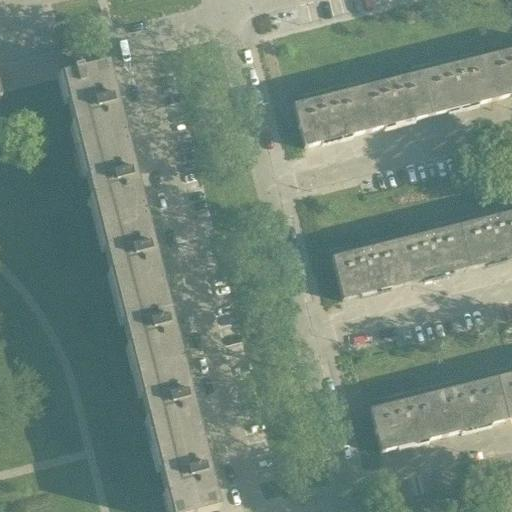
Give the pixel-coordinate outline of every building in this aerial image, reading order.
[(87,73),(80,46),(49,54),(56,81),(87,73)] [(511,53),(482,61),(485,76),(492,103),(511,98),(511,53)] [(56,81),(49,54),(35,57),(42,85),(55,81),(56,81)] [(35,57),(21,61),(27,88),(42,85),(35,57)] [(21,61),(6,65),(13,92),(27,88),(21,61)] [(492,103),(485,76),(482,61),(420,76),(431,119),(492,103)] [(0,66),(0,95),(13,92),(6,65),(0,66)] [(87,73),(56,81),(55,81),(56,83),(61,82),(78,153),(74,154),(74,156),(100,149),(126,143),(107,68),(87,73)] [(420,76),(355,92),(366,135),(431,119),(420,76)] [(292,108),(296,123),(303,151),(366,135),(355,92),(292,108)] [(126,143),(100,149),(74,156),(74,157),(79,156),(96,226),(92,227),(92,229),(144,216),(126,143)] [(511,215),(457,229),(461,245),(468,272),(511,260),(511,215)] [(144,216),(92,229),(92,231),(97,230),(115,301),(110,302),(110,303),(137,297),(163,291),(144,216)] [(468,272),(461,245),(457,229),(394,245),(398,260),(405,287),(468,272)] [(405,287),(398,260),(394,245),(331,261),(341,303),(405,287)] [(163,291),(137,297),(110,303),(111,305),(116,303),(134,373),(130,373),(130,375),(180,362),(163,291)] [(180,362),(130,375),(131,377),(134,376),(152,447),(148,448),(149,449),(199,437),(180,362)] [(511,422),(511,376),(496,381),(507,423),(511,422)] [(496,381),(433,397),(443,439),(507,423),(496,381)] [(369,413),(373,428),(379,455),(443,439),(433,397),(369,413)] [(199,437),(149,449),(149,450),(153,449),(168,511),(213,511),(218,511),(199,437)]
